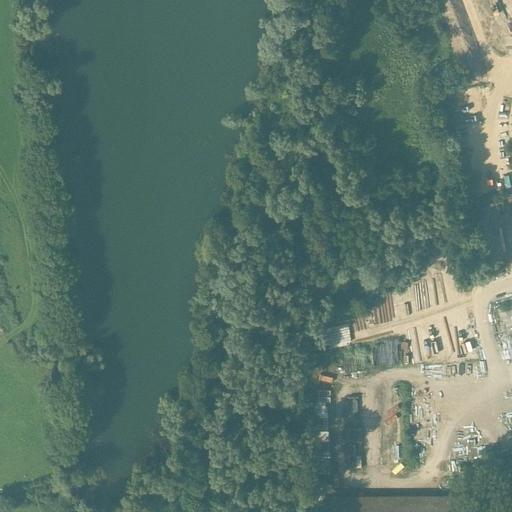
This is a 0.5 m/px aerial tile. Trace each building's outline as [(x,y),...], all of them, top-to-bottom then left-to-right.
[(511,197),(498,200),(501,216),(511,213),(511,197)] [(362,333),(362,330),(354,330),(354,342),(371,342),(371,333),(362,333)] [(399,362),(398,340),(377,341),(378,363),(399,362)] [(340,358),(340,370),(353,371),(353,358),(340,358)] [(326,388),(339,389),(339,384),(333,384),(333,373),(325,372),(325,382),(327,382),(326,388)] [(393,474),(405,474),(403,382),(384,382),(386,461),(392,461),(393,474)] [(341,418),(341,392),(327,392),(327,417),(341,418)] [(469,511),(469,493),(324,494),(324,511),(469,511)]
